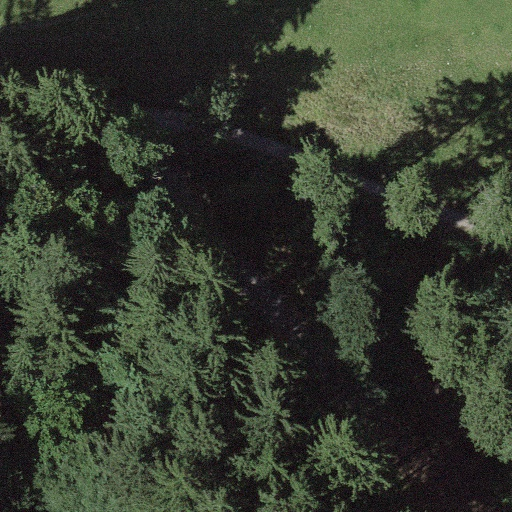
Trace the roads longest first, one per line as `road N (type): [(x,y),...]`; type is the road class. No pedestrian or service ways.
road 1 (track): [(0,121),(32,118),(276,286),(470,460),(511,476)]
road 2 (track): [(32,118),(331,144),(511,186)]
